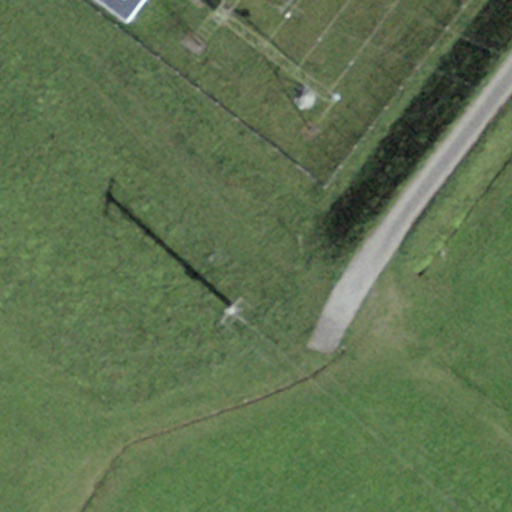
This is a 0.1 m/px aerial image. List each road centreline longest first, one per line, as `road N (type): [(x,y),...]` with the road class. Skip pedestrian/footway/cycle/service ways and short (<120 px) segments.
road 1 (track): [(9,0),(62,45),(273,270),(337,310)]
road 2 (track): [(337,310),(511,74)]
road 3 (track): [(511,446),(337,310)]
